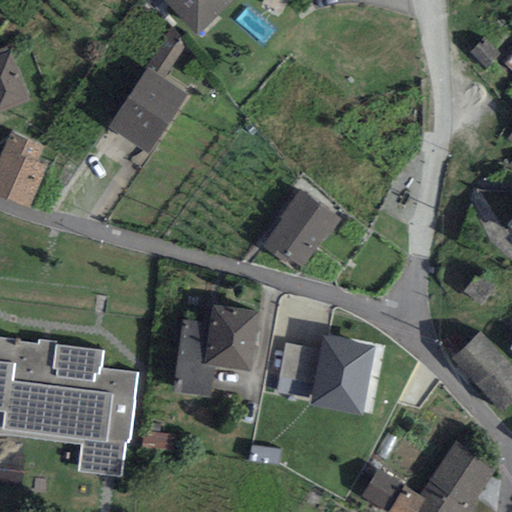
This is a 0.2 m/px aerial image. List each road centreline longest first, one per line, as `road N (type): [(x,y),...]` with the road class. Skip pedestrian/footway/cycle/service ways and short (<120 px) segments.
road 1 (residential): [(410,331),(304,286),(62,224),(0,199)]
road 2 (residential): [(429,0),(434,150),(410,331)]
road 3 (residential): [(410,331),(507,449),(505,511)]
